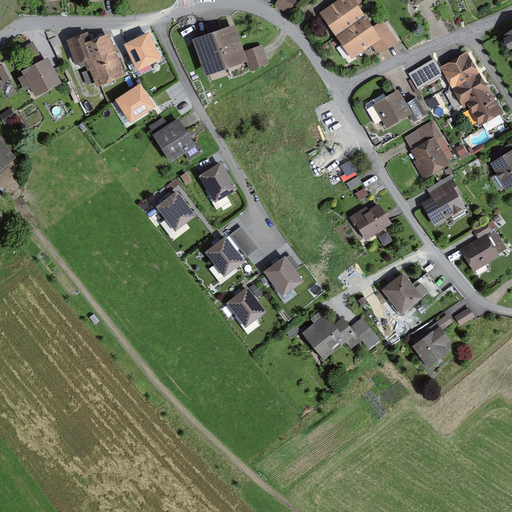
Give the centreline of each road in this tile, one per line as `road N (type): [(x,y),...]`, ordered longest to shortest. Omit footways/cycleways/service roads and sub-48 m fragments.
road 1 (residential): [(155,15),(251,198)]
road 2 (residential): [(432,246),(333,90)]
road 3 (residential): [(155,15),(121,24),(36,21),(0,39)]
road 4 (residential): [(333,90),(467,32)]
